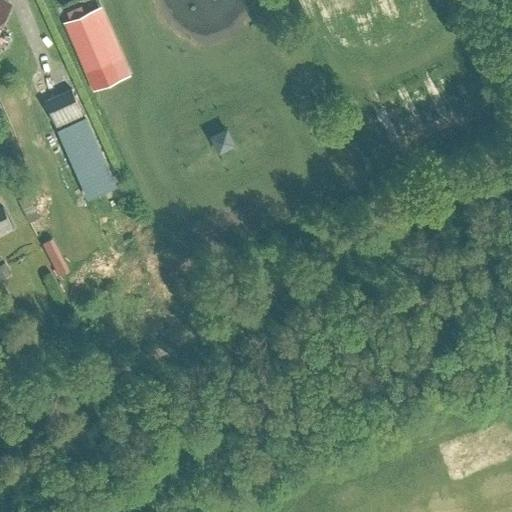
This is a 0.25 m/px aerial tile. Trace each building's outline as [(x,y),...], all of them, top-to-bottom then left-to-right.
[(0,0),(0,20),(10,3),(3,0),(0,0)] [(80,15),(65,21),(100,100),(115,93),(80,15)] [(67,52),(57,57),(66,76),(77,71),(67,52)] [(41,100),(54,127),(81,115),(68,88),(41,100)] [(86,115),(56,128),(66,150),(95,137),(86,115)] [(245,127),(233,124),(230,137),(242,140),(245,127)] [(126,197),(141,190),(128,163),(113,170),(126,197)] [(0,207),(0,234),(12,229),(1,207),(0,207)] [(52,263),(63,257),(52,236),(41,242),(52,263)] [(4,263),(0,265),(0,281),(0,282),(11,276),(4,263)]
